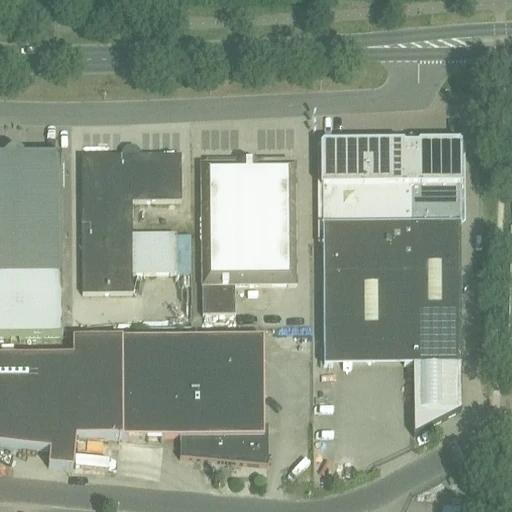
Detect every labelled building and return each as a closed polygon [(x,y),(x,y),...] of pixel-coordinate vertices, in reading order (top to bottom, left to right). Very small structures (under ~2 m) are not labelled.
[(413,349),(414,438),(462,415),(461,228),(462,227),(462,148),(460,144),(412,145),(413,349)] [(412,145),(324,146),(321,148),(322,248),(324,250),(324,349),(413,349),(412,145)] [(123,153),(123,158),(82,158),(83,297),(133,296),(133,277),(177,277),(177,237),(133,237),(132,205),(132,204),(131,149),(127,149),(123,153)] [(135,149),(131,149),(132,204),(132,205),(182,204),(181,157),(140,158),(140,153),(135,149)] [(0,340),(62,340),(61,158),(0,158),(0,340)] [(297,288),(296,165),(257,166),(256,162),(253,159),(244,159),(241,163),(241,166),(202,166),(203,318),(236,318),(235,289),(297,288)] [(180,440),(180,461),(264,469),(264,340),(122,341),(72,341),(72,359),(0,358),(0,448),(49,454),(47,470),(73,473),(76,441),(180,440)]
